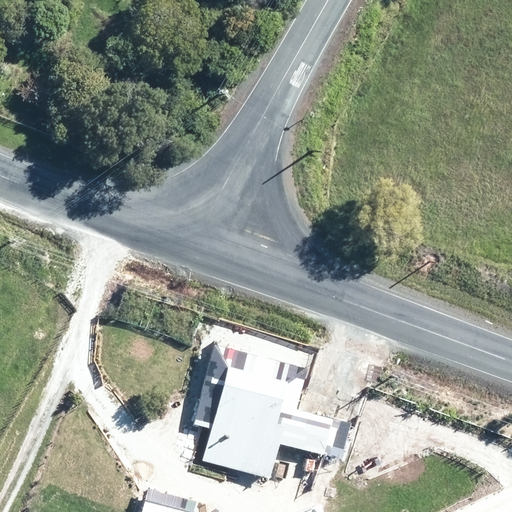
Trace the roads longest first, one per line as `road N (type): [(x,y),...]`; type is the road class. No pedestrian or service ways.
road 1 (tertiary): [(511,362),(198,250)]
road 2 (tertiary): [(328,0),(198,250)]
road 3 (tertiary): [(198,250),(0,175)]
